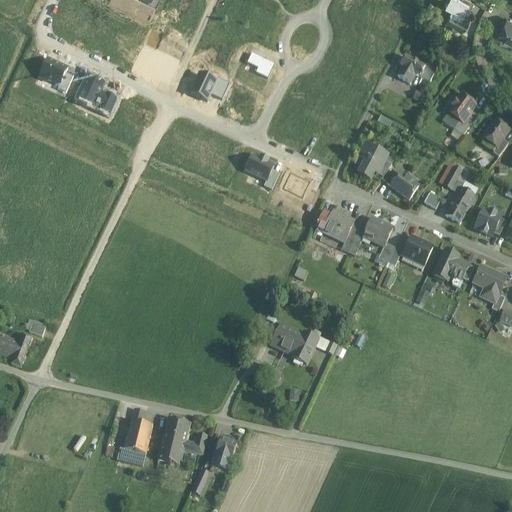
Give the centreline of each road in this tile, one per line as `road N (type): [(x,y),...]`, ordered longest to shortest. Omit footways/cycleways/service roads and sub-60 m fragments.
road 1 (residential): [(511,480),(38,381)]
road 2 (residential): [(511,264),(253,143)]
road 3 (residential): [(253,143),(39,34),(54,0)]
road 4 (unknown): [(330,181),(396,61)]
road 5 (residential): [(511,108),(479,55),(497,0)]
